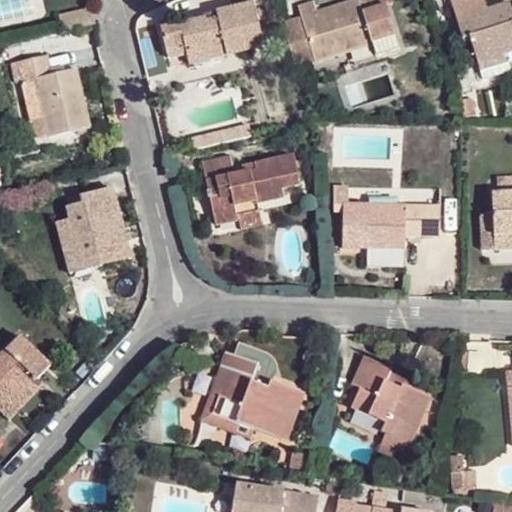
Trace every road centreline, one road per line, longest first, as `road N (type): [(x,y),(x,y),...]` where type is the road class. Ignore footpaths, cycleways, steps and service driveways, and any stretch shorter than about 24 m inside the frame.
road 1 (residential): [(511,321),(203,309),(177,317)]
road 2 (residential): [(125,0),(113,27),(177,317)]
road 3 (residential): [(177,317),(0,500)]
